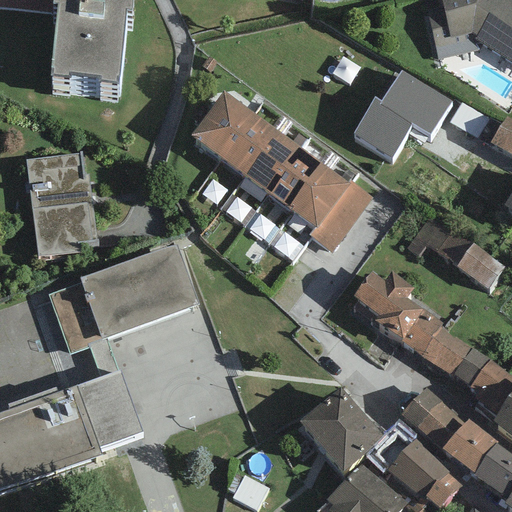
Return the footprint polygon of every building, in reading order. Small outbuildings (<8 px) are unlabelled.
[(52,3),(51,0),(0,0),(0,7),(56,14),(58,4),(52,3)] [(51,0),(52,3),(58,4),(56,14),(49,75),(69,78),(70,73),(100,77),(99,82),(118,84),(126,9),(131,10),(132,0),(51,0)] [(441,0),(443,5),(427,9),(438,60),(479,50),(475,40),(511,62),(511,0),(488,0),(487,1),(485,0),(441,0)] [(451,101),(400,71),(382,102),(375,97),(352,134),(391,157),(411,124),(430,136),(451,101)] [(191,136),(220,157),(252,113),(223,92),(191,136)] [(252,113),(220,157),(245,175),(277,131),(252,113)] [(511,156),(511,120),(505,117),(490,143),(511,156)] [(277,131),(245,175),(267,191),(299,147),(277,131)] [(299,147),(267,191),(289,207),(321,163),(299,147)] [(82,154),(27,160),(37,257),(80,253),(79,243),(96,241),(89,174),(84,175),(82,154)] [(321,163),(289,207),(315,226),(317,227),(349,183),(321,163)] [(351,181),(349,183),(317,227),(315,226),(308,235),(332,253),(374,198),(351,181)] [(505,271),(428,220),(406,250),(419,259),(426,250),(488,295),(505,271)] [(82,283),(49,295),(71,355),(89,348),(99,377),(57,393),(55,387),(7,404),(9,409),(0,412),(0,492),(101,455),(99,449),(143,432),(120,370),(117,371),(106,338),(198,304),(176,244),(81,279),(82,283)] [(384,281),(370,272),(353,296),(378,313),(374,319),(402,339),(422,310),(406,299),(414,288),(390,272),(384,281)] [(441,322),(422,310),(402,339),(400,342),(422,356),(439,326),(441,322)] [(471,348),(439,326),(422,356),(452,376),(471,348)] [(489,361),(471,348),(452,376),(469,388),(489,361)] [(511,396),(511,377),(489,361),(469,388),(466,393),(478,402),(475,407),(492,421),(496,417),(511,396)] [(469,418),(433,383),(401,415),(442,448),(469,418)] [(385,433),(341,388),(299,421),(343,472),(364,454),(385,433)] [(511,396),(496,417),(492,421),(511,436),(511,396)] [(475,473),(496,443),(498,442),(469,418),(442,448),(475,473)] [(417,435),(398,420),(385,433),(364,454),(383,473),(387,469),(417,493),(421,491),(425,496),(449,473),(416,439),(417,435)] [(507,499),(511,492),(511,454),(496,443),(475,473),(474,475),(507,499)] [(400,511),(406,506),(408,503),(361,465),(325,501),(327,502),(316,511),(400,511)] [(439,511),(463,486),(449,473),(425,496),(421,491),(417,493),(408,503),(406,506),(413,511),(439,511)] [(247,484),(236,507),(246,511),(261,511),(270,496),(247,484)]
